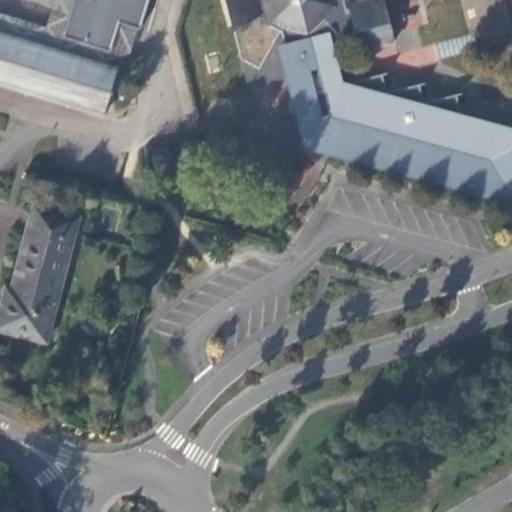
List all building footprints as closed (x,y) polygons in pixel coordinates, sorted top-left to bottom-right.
[(108,0),(91,61),(105,66),(119,25),(139,32),(147,0),(108,0)] [(223,0),(232,32),(236,30),(245,64),(272,78),(285,75),(288,74),(289,78),(316,72),(327,118),(320,119),(329,154),(399,173),(398,178),(478,202),(468,160),(459,157),(462,148),(465,148),(471,127),(461,124),(458,113),(454,99),(422,107),(417,89),(385,96),(380,78),(337,89),(325,42),(355,35),(358,53),(394,46),(383,1),(388,0),(223,0)] [(118,71),(105,66),(91,61),(0,32),(0,84),(105,116),(118,71)] [(511,128),(458,113),(461,124),(471,127),(465,148),(462,148),(459,157),(468,160),(478,202),(511,211),(511,128)] [(12,286),(59,297),(78,221),(33,208),(12,286)] [(0,329),(48,342),(59,297),(12,286),(8,304),(2,303),(0,310),(0,329)]
